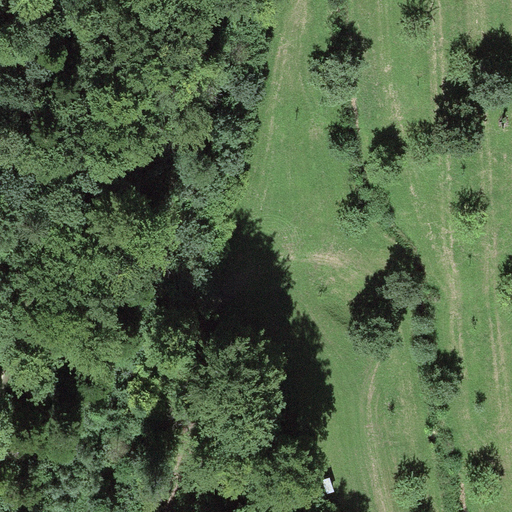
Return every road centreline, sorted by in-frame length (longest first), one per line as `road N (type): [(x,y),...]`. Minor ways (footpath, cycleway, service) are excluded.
road 1 (track): [(100,0),(60,172),(0,350)]
road 2 (track): [(160,511),(186,462),(205,392),(209,334),(235,277)]
